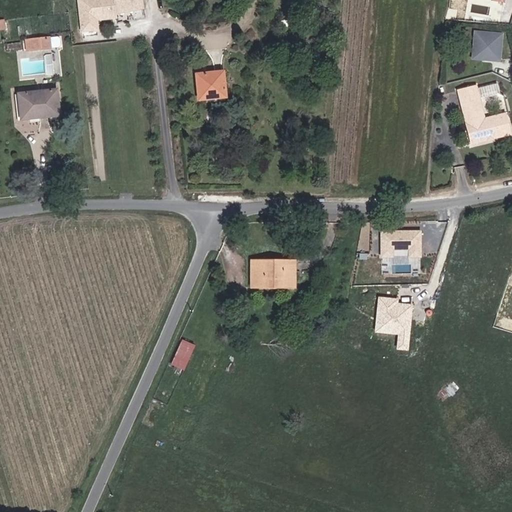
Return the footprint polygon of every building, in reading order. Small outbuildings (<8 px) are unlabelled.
[(144,0),(103,0),(106,14),(145,6),(144,0)] [(473,30),(471,59),(501,61),(503,32),(473,30)] [(49,48),(54,47),(53,33),(29,35),(30,50),(36,49),(49,48)] [(228,96),(225,70),(199,73),(201,96),(220,93),(220,97),(228,96)] [(59,115),(55,86),(19,90),(22,114),(38,112),(38,117),(59,115)] [(483,117),(476,86),(460,89),(471,140),(509,131),(504,112),(483,117)] [(301,263),(256,262),(256,289),(271,289),(271,282),(288,283),(288,289),(300,289),(301,263)] [(376,296),(373,332),(394,334),(393,349),(408,350),(412,304),(398,302),(398,298),(376,296)] [(182,339),(170,364),(182,370),(195,345),(182,339)]
